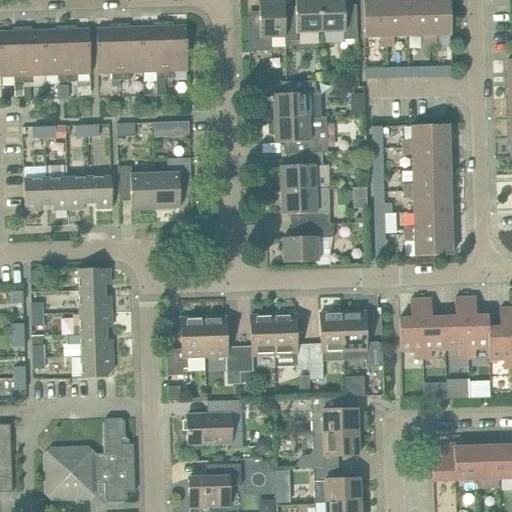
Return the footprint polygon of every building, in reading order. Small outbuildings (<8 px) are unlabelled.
[(319,32),(318,0),(294,0),(295,13),(284,13),(284,38),(285,41),(297,41),(297,33),(319,32)] [(318,0),(319,32),(344,32),(344,39),(357,39),(356,11),(344,12),(343,0),(318,0)] [(386,47),(384,0),(366,0),(363,0),(364,38),(378,37),(378,47),(386,47)] [(407,37),(406,0),(384,0),(386,47),(393,47),(392,37),(407,37)] [(428,0),(406,0),(407,37),(421,37),(421,45),(429,45),(428,0)] [(428,0),(429,45),(436,44),(436,35),(451,35),(449,0),(428,0)] [(284,38),(284,13),(284,2),(259,3),(259,18),(247,18),(248,52),(271,51),(271,38),(284,38)] [(157,28),(141,28),(142,71),(154,71),(154,79),(155,79),(164,79),(163,23),(157,23),(157,28)] [(163,23),(164,79),(174,78),(174,71),(187,71),(186,27),(169,27),(169,23),(163,23)] [(120,79),(118,24),(113,24),(113,29),(96,30),(97,73),(109,72),(109,80),(120,79)] [(142,71),(141,28),(124,29),(124,24),(118,24),(120,79),(128,79),(128,72),(142,71)] [(60,31),(44,31),(45,75),(58,75),(58,82),(68,82),(66,26),(59,26),(60,31)] [(72,26),(66,26),(68,82),(77,82),(77,74),(90,74),(89,30),(72,30),(72,26)] [(15,32),(0,32),(0,62),(0,77),(13,76),(14,84),(23,83),(21,27),(15,28),(15,32)] [(27,27),(21,27),(23,83),(32,83),(32,76),(45,75),(44,31),(27,32),(27,27)] [(430,68),(430,77),(444,76),(444,67),(430,68)] [(401,68),(386,69),(387,78),(401,78),(401,68)] [(430,77),(430,68),(415,68),(416,77),(430,77)] [(387,78),(386,69),(372,69),(372,78),(387,78)] [(164,79),(155,79),(156,96),(165,96),(164,79)] [(273,119),(308,117),(316,117),(320,113),(319,97),(315,94),(314,81),(307,81),(287,82),(287,94),(272,94),(273,119)] [(67,86),(57,87),(57,99),(67,98),(67,86)] [(22,87),(14,87),(14,97),(22,97),(22,87)] [(363,106),(351,107),(351,115),(364,114),(363,106)] [(308,117),(273,119),(274,143),(289,143),(290,154),(294,154),(317,153),(316,140),(309,140),(308,117)] [(134,123),(116,124),(117,137),(134,136),(134,123)] [(167,123),(155,123),(155,137),(167,137),(167,123)] [(89,125),(89,135),(100,135),(100,124),(89,125)] [(45,126),(46,136),(57,136),(56,125),(45,126)] [(89,135),(89,125),(78,125),(78,136),(89,135)] [(402,148),(449,146),(448,125),(411,126),(411,141),(402,141),(402,148)] [(46,136),(45,126),(34,126),(34,137),(46,136)] [(373,149),(383,148),(382,129),(372,129),(373,149)] [(354,140),(354,152),(364,152),(364,140),(354,140)] [(449,146),(402,148),(403,156),(412,155),(412,169),(449,168),(449,146)] [(383,148),(373,149),(373,170),(383,170),(383,148)] [(317,153),(294,154),(294,166),(279,166),(280,191),(315,189),(314,166),(322,166),(321,153),(317,153)] [(177,173),(153,174),(154,209),(179,208),(179,193),(191,193),(190,165),(176,165),(177,173)] [(154,209),(153,174),(131,174),(131,166),(117,167),(118,195),(130,195),(131,210),(138,209),(140,214),(150,214),(152,209),(154,209)] [(449,168),(412,169),(412,184),(404,184),(404,191),(450,190),(449,168)] [(384,192),(383,170),(373,170),(374,192),(384,192)] [(89,204),(88,177),(67,178),(68,210),(83,209),(83,204),(89,204)] [(88,177),(89,204),(95,203),(95,209),(111,208),(110,177),(88,177)] [(68,210),(67,178),(45,179),(46,205),(52,205),(52,211),(68,210)] [(46,205),(45,179),(23,180),(24,211),(40,211),(40,205),(46,205)] [(315,189),(280,191),(281,215),(296,214),(296,227),(332,225),(332,212),(324,212),(323,203),(315,203),(315,189)] [(450,211),(450,190),(404,191),(404,199),(413,198),(413,212),(450,211)] [(384,213),(384,192),(374,192),(374,213),(384,213)] [(450,211),(413,212),(413,227),(405,227),(405,234),(451,233),(450,211)] [(384,213),(374,213),(375,235),(385,235),(384,213)] [(332,225),(296,227),(297,237),(282,238),(283,263),(314,262),(314,267),(329,266),(328,237),(333,237),(332,225)] [(451,255),(451,233),(405,234),(405,242),(414,242),(414,256),(451,255)] [(385,235),(375,235),(375,250),(385,250),(385,235)] [(78,291),(104,291),(104,285),(110,285),(109,269),(77,270),(78,291)] [(29,271),(30,283),(41,282),(41,271),(29,271)] [(105,297),(104,291),(78,291),(79,313),(111,312),(110,297),(105,297)] [(10,292),(10,304),(22,304),(21,292),(10,292)] [(488,327),(488,315),(476,316),(475,297),(464,298),(467,358),(475,357),(475,349),(488,349),(489,349),(488,327)] [(467,358),(464,298),(454,298),(455,317),(443,317),(444,350),(458,350),(458,358),(467,358)] [(422,359),(420,299),(410,300),(410,318),(398,319),(400,352),(414,351),(414,359),(422,359)] [(444,350),(443,317),(431,317),(431,299),(420,299),(422,359),(431,359),(431,351),(444,350)] [(31,315),(43,315),(42,303),(31,303),(31,315)] [(500,327),(488,327),(489,349),(488,349),(489,361),(503,360),(503,368),(511,368),(509,308),(499,308),(500,327)] [(111,328),(111,312),(79,313),(80,335),(106,334),(105,328),(111,328)] [(364,312),(342,313),(343,353),(365,352),(365,368),(378,368),(378,342),(366,343),(364,312)] [(320,344),(308,345),(309,370),(309,380),(322,379),(322,362),(343,361),(343,353),(342,313),(319,314),(320,344)] [(295,314),(272,315),(274,355),(274,369),(296,368),(296,370),(309,370),(308,345),(296,345),(295,314)] [(43,315),(31,315),(31,327),(43,327),(43,315)] [(251,347),(239,347),(239,372),(249,372),(253,372),(252,356),(274,355),(272,315),(249,316),(251,347)] [(225,317),(203,318),(204,358),(226,357),(226,373),(227,385),(240,385),(240,383),(239,372),(239,347),(227,347),(225,317)] [(181,349),(165,350),(166,376),(183,375),(183,367),(190,367),(189,358),(204,358),(203,318),(180,318),(181,349)] [(11,337),(23,336),(22,324),(11,325),(11,337)] [(106,334),(80,335),(80,357),(112,356),(111,340),(106,340),(106,334)] [(23,348),(23,336),(11,337),(11,348),(23,348)] [(32,358),(44,357),(44,345),(32,346),(32,358)] [(112,356),(80,357),(81,379),(107,378),(107,371),(113,371),(112,356)] [(45,369),(44,357),(32,358),(33,369),(45,369)] [(12,381),(24,380),(24,368),(12,369),(12,381)] [(249,372),(239,372),(240,383),(249,383),(249,372)] [(366,376),(349,377),(350,393),(368,391),(366,376)] [(24,380),(12,381),(13,392),(25,392),(24,380)] [(167,386),(167,400),(179,400),(179,386),(167,386)] [(322,434),(357,432),(356,409),(336,410),(335,398),(309,398),(310,434),(322,434)] [(240,431),(230,432),(230,415),(241,415),(241,401),(211,402),(211,414),(186,415),(187,445),(231,444),(231,449),(241,449),(240,431)] [(108,503),(123,502),(126,499),(126,492),(134,492),(133,444),(125,444),(124,422),(120,418),(105,419),(102,423),(103,454),(95,454),(88,447),(49,449),(43,455),(44,494),(51,501),(90,499),(96,493),(104,492),(104,500),(108,503)] [(0,492),(12,492),(10,424),(0,424),(0,492)] [(311,446),(311,457),(302,457),(298,460),(299,471),(312,470),(338,469),(337,456),(358,455),(357,432),(322,434),(322,446),(311,446)] [(499,479),(498,442),(489,442),(489,446),(475,446),(477,480),(499,479)] [(511,444),(507,445),(507,442),(498,442),(499,479),(511,478),(511,444)] [(462,443),(453,444),(454,481),(477,480),(475,446),(463,447),(462,443)] [(454,481),(453,444),(445,444),(445,447),(431,448),(432,481),(454,481)] [(273,459),(261,459),(261,466),(266,472),(273,472),(273,459)] [(239,464),(231,464),(211,465),(212,477),(188,478),(189,508),(229,507),(228,487),(240,486),(239,464)] [(338,479),(338,469),(312,470),(313,491),(324,491),(324,503),(360,501),(359,479),(338,479)] [(275,488),(289,488),(288,471),(275,472),(275,488)] [(324,503),(324,511),(360,511),(360,501),(324,503)]
